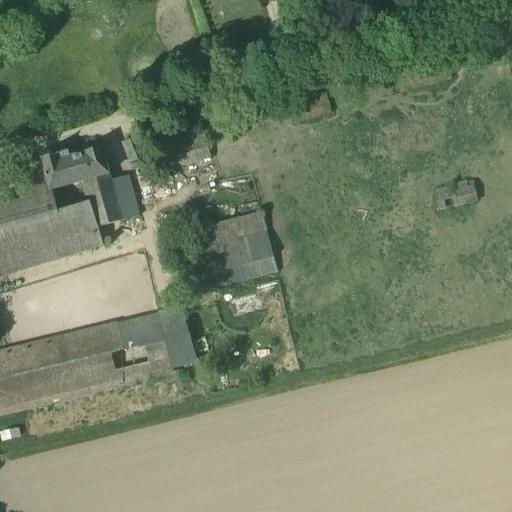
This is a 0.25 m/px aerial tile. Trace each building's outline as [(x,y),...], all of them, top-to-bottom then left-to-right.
[(409,68),(412,91),(450,81),(446,58),(409,68)] [(293,126),(331,116),(325,94),(287,104),(293,126)] [(164,138),(173,170),(212,159),(203,127),(164,138)] [(40,159),(42,163),(49,192),(111,176),(104,148),(71,156),(70,151),(40,159)] [(0,174),(0,278),(105,248),(99,228),(141,216),(130,176),(112,180),(111,176),(49,192),(42,163),(0,174)] [(435,190),(439,213),(484,203),(481,181),(435,190)] [(174,255),(184,297),(279,273),(268,232),(262,211),(192,230),(197,250),(174,255)] [(171,284),(170,285),(169,286),(169,287),(168,288),(168,289),(168,290),(168,291),(169,293),(170,294),(171,295),(173,295),(174,295),(176,295),(177,294),(178,293),(179,291),(179,290),(179,289),(178,287),(177,286),(176,285),(175,284),(174,284),(172,284),(171,284)] [(0,416),(94,395),(174,377),(159,313),(0,351),(0,416)]
